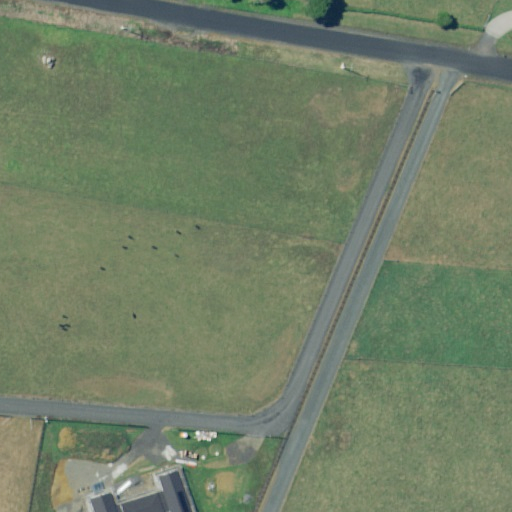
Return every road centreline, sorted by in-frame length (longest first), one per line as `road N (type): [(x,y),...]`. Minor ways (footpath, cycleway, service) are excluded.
road 1 (unknown): [(452,58),(273,511)]
road 2 (unclassified): [(114,0),(511,68)]
